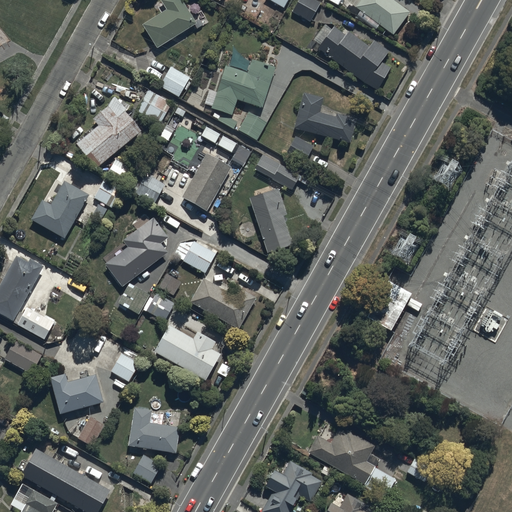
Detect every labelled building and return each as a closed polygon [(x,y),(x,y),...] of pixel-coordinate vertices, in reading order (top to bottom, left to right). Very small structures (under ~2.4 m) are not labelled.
[(197,29),(179,0),(167,0),(160,5),(166,15),(142,30),(157,53),(197,29)] [(291,0),(265,0),(265,2),(285,12),(291,0)] [(319,3),(313,0),(297,0),(291,12),(308,21),(319,3)] [(342,1),(340,0),(324,0),(324,1),(338,8),(342,1)] [(410,17),(387,0),(365,0),(357,13),(360,15),(357,19),(376,33),(380,29),(393,39),(410,17)] [(320,49),(318,53),(364,87),(377,95),(391,73),(382,68),(390,57),(374,46),(370,51),(349,36),(346,39),(334,30),(331,34),(325,30),(315,45),(320,49)] [(226,70),(212,114),(231,120),(236,103),(262,112),(275,72),(252,64),(248,77),(226,70)] [(191,81),(171,70),(159,89),(179,101),(191,81)] [(171,107),(148,95),(137,115),(161,128),(171,107)] [(302,98),(293,133),(350,147),(356,123),(336,119),(336,120),(321,116),(324,104),(302,98)] [(74,150),(95,174),(142,136),(125,116),(131,110),(112,99),(107,111),(92,124),(97,130),(74,150)] [(268,126),(248,115),(238,133),(257,144),(268,126)] [(219,137),(205,129),(200,138),(214,145),(219,137)] [(312,148),(294,139),(284,158),(303,168),(312,148)] [(237,148),(223,140),(218,148),(232,156),(237,148)] [(206,218),(231,172),(207,158),(181,204),(206,218)] [(299,179),(261,159),(254,172),(292,193),(299,179)] [(134,174),(116,164),(107,179),(125,190),(134,174)] [(154,208),(165,188),(140,175),(130,195),(154,208)] [(94,202),(114,214),(126,195),(106,183),(94,202)] [(64,244),(89,199),(63,185),(50,208),(42,203),(30,225),(64,244)] [(278,193),(250,202),(267,256),(292,248),(283,219),(285,218),(278,193)] [(122,291),(167,257),(160,248),(168,243),(153,222),(123,245),(128,251),(105,268),(122,291)] [(205,277),(217,255),(194,242),(182,265),(205,277)] [(0,319),(13,326),(43,271),(30,263),(28,266),(16,260),(0,289),(0,319)] [(409,294),(386,281),(365,316),(389,330),(409,294)] [(238,334),(256,302),(239,292),(235,300),(204,283),(190,307),(238,334)] [(128,288),(118,307),(139,318),(149,299),(128,288)] [(149,300),(143,313),(165,325),(175,307),(157,297),(153,302),(149,300)] [(44,320),(25,311),(16,329),(45,344),(55,324),(45,319),(44,320)] [(170,329),(154,357),(205,386),(221,359),(212,354),(216,347),(198,336),(194,343),(170,329)] [(14,343),(4,362),(32,378),(43,359),(14,343)] [(140,368),(122,356),(110,375),(128,387),(140,368)] [(66,378),(50,383),(60,420),(104,407),(96,379),(69,387),(66,378)] [(163,429),(165,416),(134,413),(128,451),(176,458),(179,432),(178,432),(163,429)] [(92,451),(105,429),(91,421),(78,443),(92,451)] [(331,442),(317,434),(307,451),(363,482),(361,486),(384,498),(395,478),(375,467),(380,458),(370,452),(374,444),(348,429),(347,431),(339,427),(339,428),(331,442)] [(101,511),(111,496),(37,453),(21,480),(76,511),(101,511)] [(267,484),(274,487),(262,510),(264,511),(289,511),(298,494),(310,500),(321,479),(311,474),(312,471),(305,467),(306,465),(291,457),(286,467),(278,462),(267,484)] [(162,469),(144,458),(132,478),(151,488),(162,469)] [(410,462),(406,469),(425,480),(429,473),(410,462)] [(55,511),(58,507),(22,487),(10,507),(18,511),(55,511)] [(369,504),(348,492),(340,505),(332,500),(332,501),(325,511),(377,511),(368,507),(369,504)]
